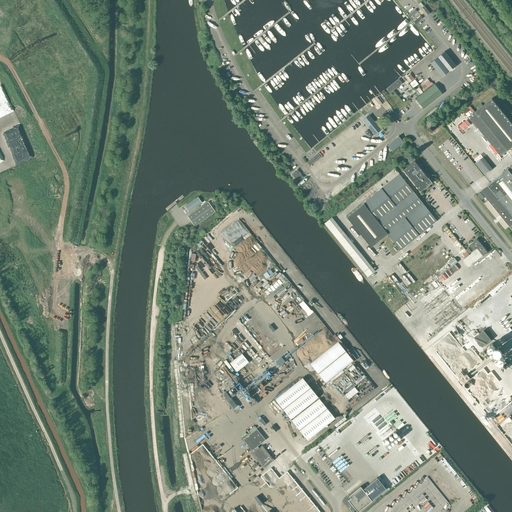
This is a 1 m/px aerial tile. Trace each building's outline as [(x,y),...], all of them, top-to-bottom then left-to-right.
[(415,9),(408,15),(410,18),(417,12),(415,9)] [(437,57),(430,63),(442,77),(449,71),(456,66),(444,52),(437,57)] [(388,95),(403,83),(399,78),(384,90),(388,95)] [(409,82),(413,86),(418,83),(414,78),(409,82)] [(434,84),(416,99),(423,109),(442,94),(434,84)] [(511,123),(492,98),(469,117),(501,156),(511,146),(511,123)] [(374,135),(381,130),(369,115),(363,121),(374,135)] [(395,138),(387,145),(392,151),(403,142),(402,140),(399,137),(398,136),(395,138)] [(321,157),(317,153),(312,158),(313,159),(308,164),(310,167),(321,158),(321,157)] [(485,176),(493,170),(483,158),(475,164),(485,176)] [(403,170),(420,192),(432,182),(415,161),(403,170)] [(297,169),(295,171),(301,179),(303,177),(297,169)] [(511,173),(508,169),(481,191),(511,229),(511,173)] [(295,171),(292,174),(298,182),(301,179),(295,171)] [(371,247),(387,234),(400,250),(437,221),(399,174),(362,203),(363,204),(346,217),(371,247)] [(202,202),(198,197),(185,206),(188,211),(202,202)] [(208,202),(188,216),(194,226),(215,212),(208,202)] [(324,223),(367,277),(374,271),(331,217),(324,223)] [(248,238),(261,258),(265,255),(257,242),(252,235),(250,235),(240,220),(238,220),(232,224),(232,226),(235,226),(235,229),(238,229),(239,231),(241,231),(241,236),(243,234),(244,234),(243,232),(246,232),(247,234),(248,238)] [(469,267),(488,252),(477,239),(469,245),(473,250),(477,247),(477,248),(463,260),(469,267)] [(307,336),(315,329),(311,325),(303,332),(307,336)] [(482,347),(491,340),(484,330),(475,337),(482,347)] [(325,385),(353,363),(337,343),(309,366),(325,385)] [(496,347),(492,343),(484,350),(488,355),(492,352),(492,351),(496,347)] [(249,362),(242,353),(230,363),(237,371),(249,362)] [(281,371),(276,375),(280,381),(285,377),(281,371)] [(464,388),(471,382),(468,377),(466,379),(462,374),(457,377),(459,379),(460,378),(463,382),(461,384),(464,388)] [(364,378),(355,387),(364,395),(366,393),(368,394),(372,390),(370,388),(371,387),(371,388),(373,386),(364,378)] [(305,443),(334,422),(303,380),(275,401),(305,443)] [(506,386),(499,392),(504,399),(504,395),(504,394),(508,394),(509,395),(511,395),(511,394),(511,390),(511,391),(511,393),(510,394),(508,391),(507,387),(506,386)] [(236,405),(231,399),(226,392),(223,394),(228,401),(233,408),(236,405)] [(486,415),(505,401),(499,393),(480,407),(486,415)] [(258,399),(256,400),(265,408),(267,406),(258,399)] [(207,407),(216,420),(224,415),(214,402),(207,407)] [(252,454),(263,468),(274,460),(262,445),(259,448),(257,446),(265,440),(256,429),(243,439),(252,450),(253,449),(255,451),(252,454)] [(360,487),(349,496),(351,498),(348,501),(357,511),(358,511),(372,501),(386,489),(377,478),(363,489),(360,487)] [(253,487),(249,491),(253,497),(258,493),(253,487)] [(260,508),(265,505),(259,494),(254,497),(260,508)]
